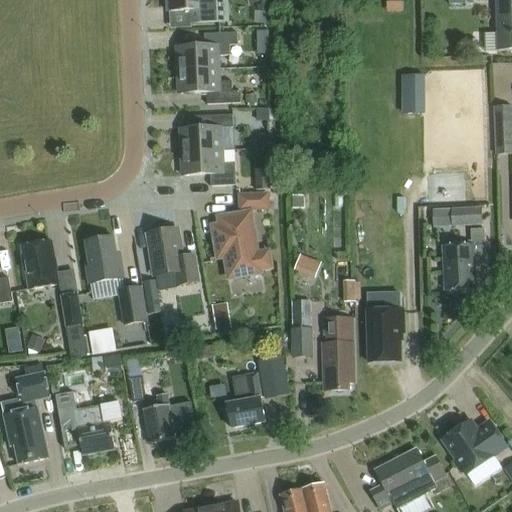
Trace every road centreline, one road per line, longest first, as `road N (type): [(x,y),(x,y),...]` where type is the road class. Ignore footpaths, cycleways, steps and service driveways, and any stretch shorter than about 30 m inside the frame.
road 1 (residential): [(10,511),(78,492),(276,459),(355,435),(424,398),(511,306)]
road 2 (residential): [(126,0),(134,156),(122,182),(92,198),(0,213)]
